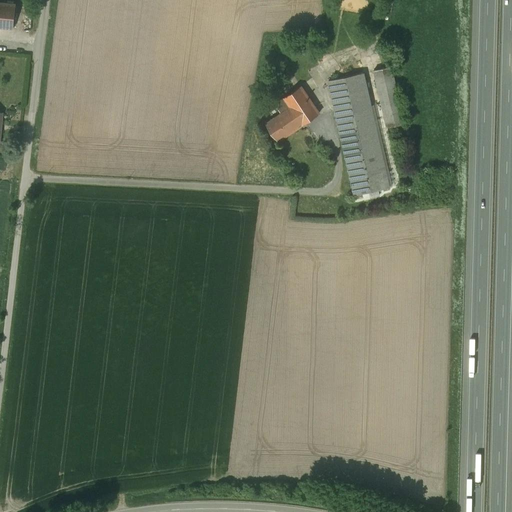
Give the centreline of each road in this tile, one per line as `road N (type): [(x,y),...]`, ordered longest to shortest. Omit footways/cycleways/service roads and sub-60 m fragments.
road 1 (motorway): [(487,0),(473,511)]
road 2 (motorway): [(497,511),(511,0)]
road 3 (unclassified): [(0,403),(47,0)]
road 4 (tertiary): [(287,511),(155,511)]
